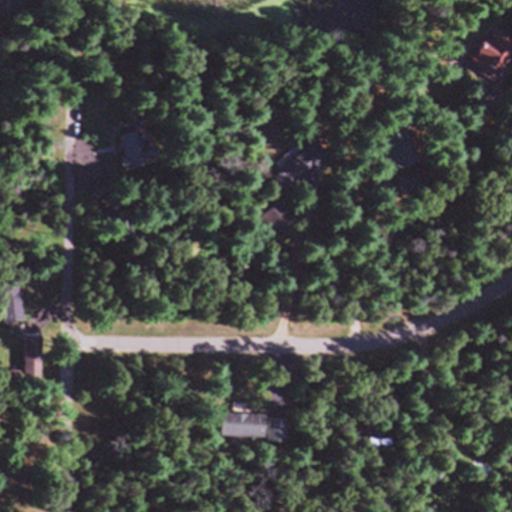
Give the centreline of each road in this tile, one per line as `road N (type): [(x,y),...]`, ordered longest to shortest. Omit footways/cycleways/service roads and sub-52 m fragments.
road 1 (residential): [(70,511),(71,44)]
road 2 (residential): [(71,353),(355,353),(445,333),(511,292)]
